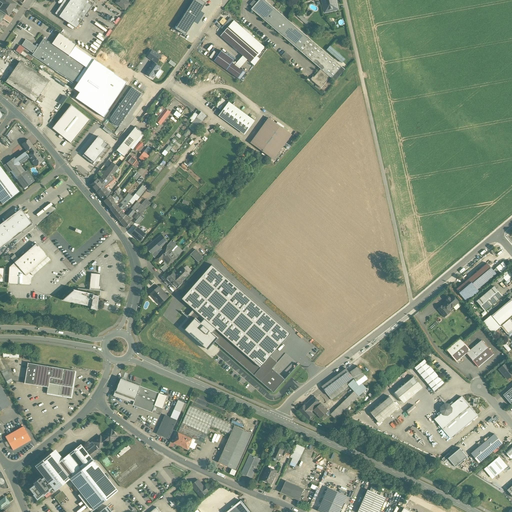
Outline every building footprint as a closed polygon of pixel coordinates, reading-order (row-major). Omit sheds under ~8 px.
[(0,0),(4,3),(0,8),(0,10),(8,16),(16,4),(10,0),(0,0)] [(70,0),(59,17),(76,28),(94,0),(70,0)] [(129,3),(124,0),(117,0),(116,3),(125,9),(129,3)] [(201,0),(194,0),(176,29),(186,35),(194,22),(201,11),(206,3),(201,0)] [(342,67),(264,0),(259,0),(257,3),(253,7),(252,9),(321,69),(330,77),(332,78),(342,67)] [(322,0),(325,12),(338,9),(335,0),(322,0)] [(310,24),(295,10),(292,14),(307,28),(310,24)] [(205,14),(201,11),(194,22),(198,24),(205,14)] [(265,47),(234,21),(221,36),(251,63),(256,57),(265,47)] [(96,23),(95,25),(106,33),(107,31),(96,23)] [(76,44),(59,33),(52,44),(69,55),(76,44)] [(39,45),(38,45),(36,47),(37,47),(32,55),(74,84),(85,67),(69,55),(52,44),(43,38),(39,45)] [(346,44),(340,52),(343,54),(349,47),(346,44)] [(24,49),(19,45),(16,51),(21,54),(24,49)] [(341,63),(345,59),(329,45),(326,49),(341,63)] [(21,54),(25,58),(29,52),(24,49),(21,54)] [(86,59),(89,54),(83,50),(80,55),(86,59)] [(153,50),(147,57),(157,64),(162,56),(153,50)] [(234,60),(222,51),(214,61),(240,80),(246,73),(232,63),(234,60)] [(292,57),(285,52),(282,56),(288,61),(292,57)] [(256,57),(251,63),(255,66),(259,59),(256,57)] [(49,81),(20,61),(5,82),(35,102),(49,81)] [(161,68),(153,62),(145,73),(153,79),(156,76),(160,70),(161,68)] [(330,77),(321,69),(311,80),(321,88),(330,77)] [(132,87),(109,120),(119,127),(142,94),(132,87)] [(230,89),(223,99),(227,102),(235,93),(230,89)] [(216,106),(222,110),(227,102),(223,99),(216,106)] [(254,121),(229,103),(220,116),(245,134),(254,121)] [(90,120),(71,105),(52,128),(71,143),(90,120)] [(165,108),(155,121),(161,125),(171,112),(165,108)] [(180,108),(175,115),(179,118),(184,111),(180,108)] [(197,117),(192,123),(198,127),(202,122),(202,121),(197,117)] [(254,145),(271,157),(289,132),(272,120),(261,135),(254,145)] [(206,125),(202,122),(198,127),(202,130),(206,125)] [(112,132),(105,126),(103,129),(110,135),(112,132)] [(136,127),(117,150),(124,156),(143,133),(136,127)] [(258,134),(252,142),(252,143),(254,145),(261,135),(259,134),(258,134)] [(82,156),(92,164),(108,145),(98,136),(82,156)] [(28,139),(22,144),(25,149),(26,149),(28,149),(28,150),(33,146),(28,139)] [(134,147),(137,150),(143,144),(140,141),(134,147)] [(41,157),(33,146),(28,150),(24,153),(28,158),(29,158),(36,167),(44,161),(43,159),(44,158),(45,157),(44,156),(42,156),(41,156),(41,157)] [(144,152),(140,158),(144,162),(149,156),(144,152)] [(24,153),(15,159),(20,164),(28,158),(24,153)] [(137,160),(132,156),(128,161),(133,166),(137,160)] [(14,157),(6,163),(12,171),(17,178),(25,172),(20,164),(15,159),(14,157)] [(12,171),(6,163),(3,166),(8,173),(12,171)] [(119,168),(113,163),(107,170),(114,175),(119,168)] [(19,192),(0,167),(0,200),(2,204),(19,192)] [(114,175),(107,170),(101,177),(102,178),(106,183),(110,180),(111,178),(113,176),(114,175)] [(34,181),(27,171),(25,172),(17,178),(16,179),(24,189),(34,181)] [(101,177),(98,181),(97,179),(90,185),(97,193),(97,192),(103,187),(106,183),(102,178),(101,177)] [(103,187),(97,192),(103,200),(109,194),(104,188),(106,187),(112,182),(110,180),(106,183),(103,187)] [(143,185),(136,194),(140,197),(147,188),(143,185)] [(117,205),(111,210),(116,215),(122,210),(125,207),(128,204),(130,201),(133,197),(128,192),(124,198),(120,202),(123,204),(120,208),(117,205)] [(110,196),(103,201),(107,205),(114,200),(117,196),(115,194),(111,198),(110,196)] [(114,200),(107,205),(111,210),(117,205),(116,203),(119,199),(117,196),(114,200)] [(141,205),(146,209),(151,203),(146,199),(141,205)] [(141,210),(135,217),(136,218),(138,219),(146,210),(146,209),(141,205),(140,204),(139,206),(138,208),(141,210)] [(122,210),(116,215),(120,221),(125,215),(124,213),(128,210),(125,207),(122,210)] [(21,209),(0,224),(0,248),(32,224),(21,209)] [(131,209),(126,215),(130,219),(132,217),(133,216),(132,215),(135,212),(131,209)] [(130,219),(126,215),(121,222),(126,228),(132,222),(130,219)] [(146,234),(138,227),(132,234),(140,241),(146,234)] [(162,235),(146,248),(152,255),(163,246),(167,241),(162,235)] [(173,239),(167,246),(172,251),(174,249),(178,244),(173,239)] [(36,243),(14,263),(26,276),(30,272),(33,275),(36,272),(34,269),(48,256),(36,243)] [(172,251),(167,246),(156,259),(158,262),(162,259),(168,266),(177,258),(179,255),(174,249),(172,251)] [(196,250),(191,254),(198,262),(203,257),(196,250)] [(26,276),(14,263),(10,266),(9,283),(30,284),(30,278),(33,275),(30,272),(26,276)] [(487,264),(478,271),(486,281),(496,274),(493,270),(487,264)] [(212,265),(182,299),(194,309),(205,318),(217,329),(261,367),(271,356),(291,333),(212,265)] [(184,268),(189,273),(192,271),(187,265),(184,268)] [(176,275),(174,272),(168,278),(177,289),(183,282),(181,280),(189,273),(184,268),(176,275)] [(478,271),(457,289),(465,299),(486,281),(478,271)] [(101,274),(91,273),(89,290),(99,291),(101,291),(101,286),(98,286),(98,285),(100,285),(101,274)] [(151,277),(147,280),(147,285),(149,288),(155,283),(151,277)] [(494,286),(477,301),(485,311),(502,296),(494,286)] [(168,297),(159,287),(152,294),(160,303),(168,297)] [(89,290),(78,288),(78,291),(74,290),(62,300),(90,307),(90,309),(96,310),(99,291),(89,290)] [(453,295),(450,298),(449,297),(448,297),(447,298),(446,299),(447,300),(443,304),(444,305),(449,311),(449,310),(459,302),(453,295)] [(511,300),(511,299),(492,316),(501,326),(511,317),(511,300)] [(444,305),(439,309),(445,317),(450,312),(449,310),(449,311),(444,305)] [(201,322),(205,318),(194,309),(187,317),(192,321),(196,318),(201,322)] [(492,316),(484,323),(493,333),(501,326),(492,316)] [(208,350),(215,342),(219,338),(213,333),(217,329),(205,318),(201,322),(196,318),(192,321),(185,330),(208,350)] [(254,376),(261,367),(217,329),(213,333),(219,338),(215,342),(254,376)] [(470,350),(461,338),(447,350),(457,362),(467,353),(466,353),(470,350)] [(494,354),(482,340),(470,350),(466,353),(467,353),(478,367),(494,354)] [(271,356),(261,367),(254,376),(273,393),(285,379),(273,369),(278,363),(271,356)] [(414,366),(432,391),(442,383),(424,358),(414,366)] [(75,371),(28,363),(24,383),(37,385),(38,378),(49,379),(48,383),(49,383),(60,385),(58,395),(71,397),(75,371)] [(511,369),(506,363),(499,369),(508,379),(511,375),(511,369)] [(358,366),(349,372),(353,377),(357,382),(365,375),(358,366)] [(346,368),(322,387),(329,396),(345,383),(353,377),(349,372),(346,368)] [(5,369),(1,371),(6,381),(11,379),(5,369)] [(414,377),(395,393),(403,402),(422,386),(414,377)] [(49,379),(38,378),(37,385),(48,387),(49,383),(48,383),(49,379)] [(141,386),(121,379),(118,387),(117,391),(136,398),(141,386)] [(364,391),(354,379),(348,384),(354,391),(359,396),(364,391)] [(345,383),(329,396),(332,400),(345,389),(348,386),(345,383)] [(0,385),(0,410),(11,405),(0,385)] [(160,393),(141,386),(136,398),(134,402),(133,405),(152,412),(155,405),(160,393)] [(134,402),(136,398),(117,391),(118,387),(117,387),(114,396),(130,402),(131,400),(134,402)] [(511,387),(503,395),(511,404),(511,403),(511,387)] [(354,391),(331,414),(335,419),(359,396),(354,391)] [(168,396),(160,393),(155,405),(163,408),(168,396)] [(314,396),(304,405),(312,412),(313,410),(317,407),(325,414),(328,411),(314,396)] [(390,396),(371,413),(379,422),(398,406),(390,396)] [(454,403),(452,401),(450,404),(451,405),(450,406),(448,404),(445,404),(441,407),(441,411),(442,413),(434,419),(451,439),(478,416),(461,396),(454,403)] [(185,403),(178,400),(174,409),(181,412),(185,403)] [(304,405),(299,410),(309,420),(314,415),(312,412),(304,405)] [(235,426),(190,406),(186,415),(211,426),(231,434),(235,426)] [(325,414),(317,407),(313,410),(321,418),(325,414)] [(177,420),(181,412),(174,409),(170,417),(177,420)] [(165,415),(157,434),(168,439),(169,438),(173,429),(177,420),(170,417),(165,415)] [(211,426),(186,415),(182,423),(207,434),(211,426)] [(207,434),(182,423),(178,432),(203,443),(207,434)] [(237,471),(253,434),(235,426),(231,434),(218,462),(232,469),(237,471)] [(23,427),(5,437),(13,450),(31,440),(23,427)] [(95,445),(94,446),(86,452),(91,458),(100,451),(99,449),(109,441),(110,443),(118,437),(116,435),(116,434),(114,432),(112,430),(104,436),(105,436),(102,438),(100,436),(93,442),(95,445)] [(192,439),(178,433),(174,442),(188,449),(192,439)] [(494,434),(471,453),(479,463),(502,443),(494,434)] [(80,444),(68,454),(81,470),(93,460),(91,458),(86,452),(80,444)] [(284,450),(276,447),(272,456),(279,460),(284,450)] [(462,451),(460,448),(448,458),(455,467),(468,457),(465,454),(463,450),(462,451)] [(57,463),(62,459),(54,449),(35,464),(44,475),(52,486),(55,490),(69,479),(57,463)] [(81,470),(68,454),(62,459),(57,463),(69,479),(81,470)] [(250,455),(242,473),(252,478),(260,459),(250,455)] [(499,456),(484,469),(492,479),(507,466),(499,456)] [(81,470),(69,479),(80,493),(94,510),(117,491),(93,460),(81,470)] [(276,472),(267,468),(262,479),(263,479),(263,480),(263,481),(266,482),(267,482),(268,481),(271,483),(276,472)] [(50,491),(48,489),(52,486),(44,475),(40,479),(39,477),(33,482),(34,483),(29,487),(34,493),(32,494),(36,499),(42,495),(43,496),(50,491)] [(205,488),(198,480),(192,485),(202,497),(208,492),(209,491),(206,487),(205,488)] [(304,489),(286,481),(281,492),(299,501),(304,489)] [(347,496),(328,488),(318,511),(320,511),(339,511),(347,496)] [(380,511),(386,498),(368,490),(357,511),(380,511)] [(62,491),(54,497),(59,503),(67,497),(62,491)] [(91,511),(94,510),(80,493),(78,495),(91,511)] [(0,501),(0,508),(1,509),(9,503),(10,503),(5,497),(0,501)] [(199,511),(198,509),(194,511),(250,511),(241,500),(226,511),(199,511)] [(9,503),(1,509),(3,511),(5,510),(11,506),(9,503)]
